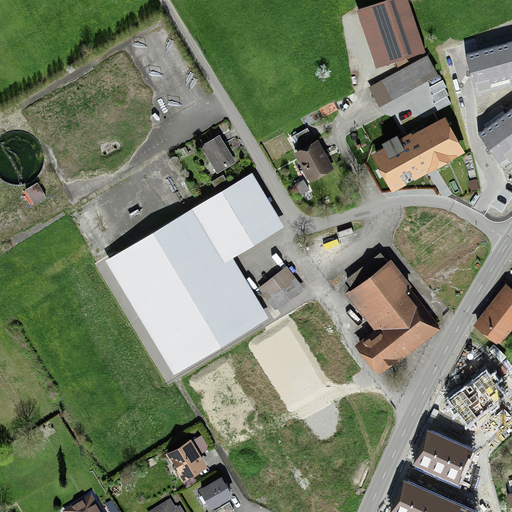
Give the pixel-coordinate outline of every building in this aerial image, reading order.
[(425,50),(407,0),(385,0),(366,7),(385,64),(425,50)] [(384,81),(392,96),(436,72),(427,57),(384,81)] [(369,125),(346,138),(361,165),(366,163),(381,189),(448,152),(449,154),(460,149),(445,122),(434,127),(438,133),(419,144),(417,140),(409,145),(406,140),(408,139),(407,136),(383,149),(369,125)] [(294,135),(298,141),(311,134),(307,127),(294,135)] [(219,136),(202,146),(218,171),(234,161),(219,136)] [(316,143),(298,153),(306,168),(302,170),(307,179),(330,167),(316,143)] [(511,205),(511,149),(502,166),(498,163),(495,169),(498,171),(496,174),(506,180),(496,195),(511,205)] [(220,255),(272,224),(243,177),(114,254),(178,361),(256,315),(220,255)] [(46,197),(37,182),(26,189),(34,204),(46,197)] [(301,287),(286,268),(261,288),(275,306),(301,287)] [(511,288),(510,287),(480,326),(496,338),(508,323),(511,326),(511,288)] [(415,297),(383,322),(386,327),(377,335),(370,340),(362,346),(377,366),(435,321),(415,297)] [(490,375),(511,353),(496,339),(475,361),(490,375)] [(179,469),(184,477),(200,467),(197,462),(200,460),(189,442),(170,453),(175,462),(173,463),(174,467),(177,469),(179,469)] [(201,490),(211,506),(230,494),(221,478),(201,490)] [(97,511),(89,499),(69,511),(97,511)] [(229,502),(214,511),(228,511),(234,509),(229,502)] [(173,511),(168,503),(153,511),(180,511),(179,509),(174,511),(173,511)]
